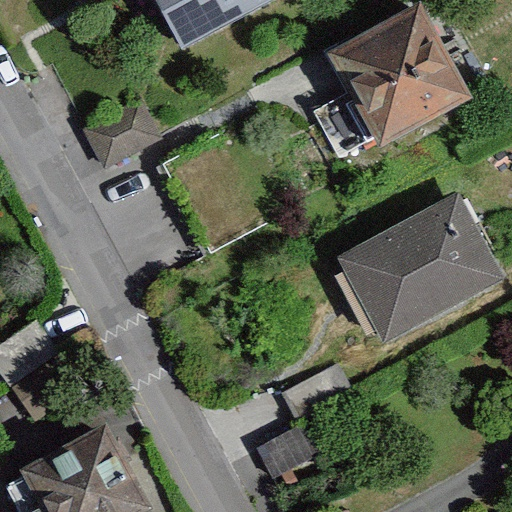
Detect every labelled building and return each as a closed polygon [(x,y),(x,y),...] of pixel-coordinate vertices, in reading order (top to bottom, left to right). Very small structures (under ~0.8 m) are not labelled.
[(167,0),(190,46),(285,0),(167,0)] [(418,0),(340,43),(392,137),(475,91),(423,0),(418,0)] [(82,123),(104,164),(164,133),(143,92),(82,123)] [(344,244),(391,333),(507,272),(460,183),(344,244)] [(266,439),(277,464),(371,423),(342,357),(289,380),(307,421),(266,439)] [(26,458),(51,511),(145,511),(160,505),(118,415),(26,458)]
